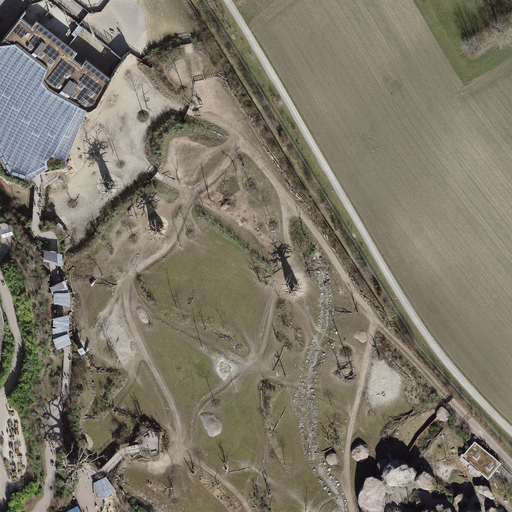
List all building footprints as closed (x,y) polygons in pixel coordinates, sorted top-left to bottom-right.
[(0,173),(10,180),(15,179),(24,186),(38,176),(47,170),(66,167),(71,158),(69,157),(87,112),(92,110),(98,105),(112,78),(87,59),(82,64),(74,58),(78,52),(37,19),(32,25),(21,16),(0,43),(0,173)] [(12,226),(0,230),(3,238),(15,234),(12,226)] [(63,252),(45,250),(44,261),(64,265),(63,252)] [(66,279),(52,287),(54,296),(54,303),(71,306),(71,291),(66,279)] [(70,314),(53,317),(53,327),(53,338),(58,349),(74,343),(70,334),(70,329),(70,314)] [(501,466),(475,444),(461,460),(487,482),(501,466)] [(85,457),(81,449),(71,452),(69,455),(70,463),(76,470),(82,467),(85,457)] [(105,478),(92,485),(100,502),(102,501),(114,495),(115,494),(105,478)]
